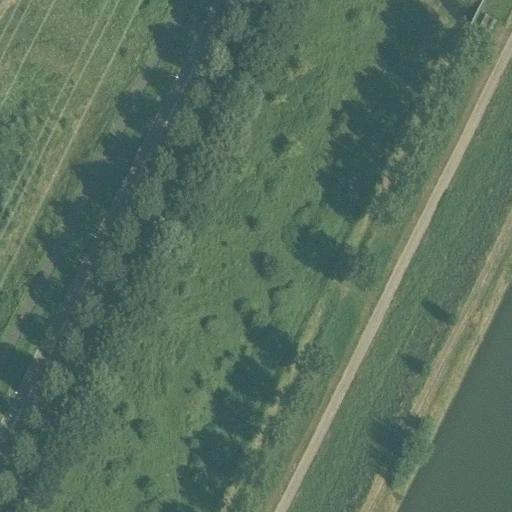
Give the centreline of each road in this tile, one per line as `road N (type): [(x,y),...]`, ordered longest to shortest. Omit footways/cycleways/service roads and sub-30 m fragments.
road 1 (unclassified): [(279,511),(511,44)]
road 2 (tertiary): [(0,456),(231,0)]
